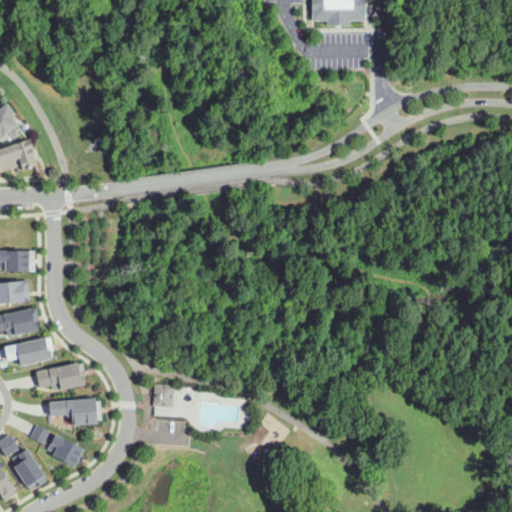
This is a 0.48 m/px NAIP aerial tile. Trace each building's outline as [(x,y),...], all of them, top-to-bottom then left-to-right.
[(310,0),(367,0),(368,19),(311,19),(310,0)] [(0,106),(7,101),(18,115),(0,129),(0,106)] [(0,147),(31,138),(37,159),(0,169),(0,147)] [(0,245),(27,246),(26,267),(1,267),(2,258),(0,258),(0,245)] [(0,275),(22,276),(22,299),(4,298),(0,298),(0,275)] [(0,311),(32,302),(40,327),(9,336),(6,327),(0,328),(0,311)] [(0,345),(0,340),(42,331),(48,355),(19,362),(14,355),(3,358),(0,345)] [(56,387),(43,390),(39,373),(84,363),(88,383),(57,390),(56,387)] [(177,384),(177,405),(158,405),(158,383),(177,384)] [(70,414),(49,416),(47,402),(94,397),(95,412),(96,421),(70,423),(70,414)] [(37,423),(49,429),(43,442),(31,436),(37,423)] [(0,445),(0,439),(10,433),(18,447),(6,455),(0,445)] [(56,433),(82,447),(73,464),(47,450),(56,433)] [(27,448),(46,478),(29,488),(10,458),(27,448)] [(0,466),(16,491),(2,500),(0,496),(0,466)]
